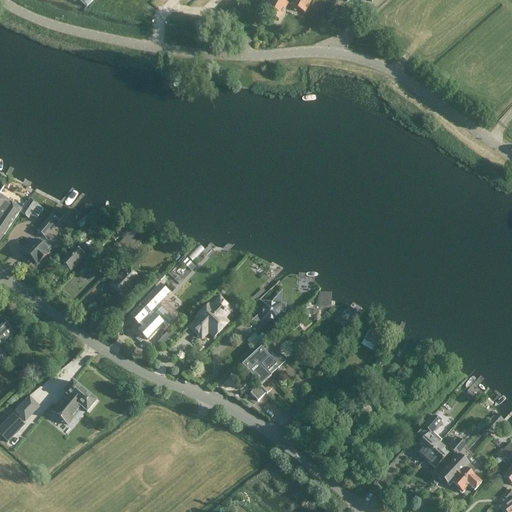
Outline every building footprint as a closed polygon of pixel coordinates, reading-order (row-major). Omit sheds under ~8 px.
[(289,0),(271,0),(264,12),(278,20),(287,4),(304,13),(310,0),(291,0),(291,1),(289,0)] [(244,9),(236,28),(242,31),(251,12),(244,9)] [(13,183),(9,180),(5,187),(9,189),(13,183)] [(0,240),(3,235),(4,236),(22,210),(0,194),(0,240)] [(33,209),(28,205),(22,213),(27,217),(33,209)] [(55,209),(37,231),(45,237),(63,216),(55,209)] [(136,244),(127,236),(117,247),(126,255),(136,244)] [(49,252),(37,240),(22,255),(29,261),(32,259),(37,264),(49,252)] [(144,245),(139,241),(132,249),(137,254),(144,245)] [(64,258),(65,259),(62,262),(70,269),(82,258),(74,250),(70,254),(69,253),(68,255),(67,254),(64,258)] [(137,280),(127,270),(112,286),(122,296),(137,280)] [(155,332),(162,325),(165,327),(173,319),(158,305),(163,301),(159,297),(165,291),(160,286),(149,297),(148,297),(146,298),(147,299),(141,305),(130,317),(139,325),(143,321),(146,324),(138,331),(147,340),(154,332),(155,332)] [(251,322),(280,323),(281,314),(285,314),(285,304),(280,304),(282,291),(271,303),(261,303),(261,313),(251,322)] [(192,330),(200,338),(207,331),(210,334),(209,334),(216,341),(230,327),(222,319),(230,311),(222,302),(214,311),(211,308),(197,322),(198,323),(192,330)] [(259,312),(254,307),(250,311),(254,316),(259,312)] [(0,344),(11,335),(0,321),(0,344)] [(381,341),(368,334),(363,342),(376,350),(381,341)] [(261,341),(265,345),(269,341),(265,337),(261,341)] [(253,396),(256,400),(260,404),(270,396),(266,391),(276,381),(274,378),(281,371),(263,351),(244,369),(247,372),(245,374),(260,390),(253,396)] [(96,402),(73,382),(63,393),(66,395),(52,412),(59,418),(58,419),(61,421),(62,420),(68,425),(82,409),(87,413),(96,402)] [(22,405),(15,412),(25,422),(32,414),(22,405)] [(25,425),(14,414),(0,427),(0,435),(7,443),(25,425)] [(487,425),(495,432),(504,422),(496,415),(487,425)] [(415,450),(425,459),(439,444),(434,440),(437,437),(434,434),(442,424),(435,417),(425,429),(430,434),(429,435),(415,450)] [(486,426),(478,435),(482,438),(490,430),(486,426)] [(455,439),(445,450),(449,454),(451,452),(457,457),(464,449),(465,448),(455,439)] [(469,451),(474,445),(471,443),(466,449),(469,451)] [(445,450),(439,444),(425,459),(435,469),(449,454),(445,450)] [(504,463),(511,453),(511,447),(509,445),(502,452),(501,451),(496,456),(504,463)] [(464,449),(457,457),(439,477),(449,486),(452,482),(463,492),(468,486),(474,491),(480,484),(471,476),(475,471),(466,463),(472,456),(464,449)] [(505,475),(511,467),(511,462),(511,461),(501,472),(505,475)] [(511,467),(505,475),(503,478),(511,486),(511,467)] [(511,511),(511,501),(502,509),(504,511),(511,511)]
